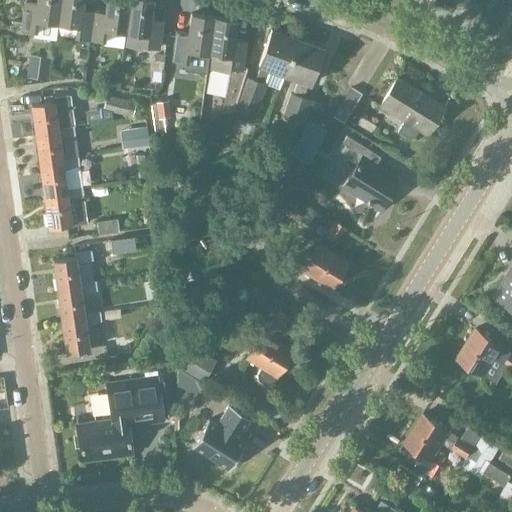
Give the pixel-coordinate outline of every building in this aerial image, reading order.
[(54,37),(56,24),(59,0),(36,0),(36,3),(24,1),(20,30),(32,31),(31,36),(53,38),(54,37)] [(89,39),(93,10),(81,9),(82,0),(59,0),(56,24),(76,26),(74,37),(89,39)] [(124,33),(128,0),(105,0),(104,12),(93,10),(89,39),(103,41),(104,30),(124,33)] [(140,48),(140,46),(158,48),(162,19),(149,18),(151,0),(128,0),(124,33),(122,46),(140,48)] [(208,54),(213,16),(190,13),(187,33),(175,31),(171,60),(186,62),(188,51),(207,54),(208,54)] [(235,19),(213,16),(208,54),(207,54),(205,68),(226,71),(221,110),(231,114),(246,66),(241,65),(244,40),(233,39),(235,19)] [(283,74),(296,39),(270,29),(257,65),(259,66),(254,80),(245,77),(232,114),(252,122),(266,84),(278,88),(283,74)] [(296,39),(283,74),(297,79),(292,93),(290,93),(283,113),(304,120),(311,100),(302,97),(307,83),(309,84),(322,48),(296,39)] [(419,128),(427,133),(444,106),(397,77),(380,104),(405,119),(398,130),(407,136),(411,136),(415,135),(419,128)] [(344,122),(361,93),(351,87),(334,116),(344,122)] [(56,128),(73,125),(68,94),(51,97),(52,101),(30,104),(34,135),(57,132),(56,128)] [(134,101),(105,94),(101,108),(131,115),(134,101)] [(61,162),(60,158),(58,138),(74,136),(73,125),(56,128),(57,132),(34,135),(39,166),(61,162)] [(323,142),(334,149),(344,132),(333,125),(323,142)] [(361,156),(367,148),(346,135),(336,151),(357,164),(343,185),(367,200),(380,209),(399,180),(361,156)] [(65,193),(65,188),(62,169),(79,166),(77,155),(60,158),(61,162),(39,166),(43,196),(65,193)] [(65,193),(43,196),(48,228),(70,224),(66,200),(83,197),(82,186),(65,188),(65,193)] [(127,218),(98,221),(99,231),(128,227),(127,218)] [(334,219),(325,235),(335,241),(345,226),(334,219)] [(134,250),(133,236),(109,238),(111,252),(134,250)] [(331,288),(347,261),(317,242),(300,269),(331,288)] [(79,287),(78,283),(76,263),(92,260),(91,250),(73,253),(74,256),(52,260),(57,291),(79,287)] [(227,253),(217,268),(227,275),(237,258),(227,253)] [(511,268),(495,296),(511,306),(511,268)] [(83,319),(83,313),(80,294),(96,291),(95,280),(78,283),(79,287),(57,291),(61,322),(83,319)] [(289,315),(269,302),(260,316),(270,322),(264,332),(261,330),(245,357),(260,366),(256,374),(255,379),(265,385),(271,383),(292,350),(274,338),(289,315)] [(119,317),(119,314),(118,307),(99,310),(83,313),(83,319),(61,322),(66,353),(88,349),(84,324),(101,321),(101,320),(119,317)] [(476,328),(457,358),(483,374),(494,357),(511,367),(511,352),(501,345),(502,344),(476,328)] [(191,345),(179,366),(202,379),(214,358),(191,345)] [(111,420),(76,425),(81,461),(131,453),(127,425),(162,420),(168,419),(163,380),(156,381),(106,388),(111,420)] [(237,438),(250,418),(227,404),(215,424),(207,419),(190,446),(227,470),(235,458),(235,459),(238,455),(237,454),(245,442),(237,438)] [(404,443),(431,460),(441,443),(451,449),(452,448),(466,457),(473,447),(458,438),(459,437),(449,431),(450,429),(423,413),(404,443)] [(511,451),(505,447),(498,457),(511,465),(511,451)] [(396,511),(381,502),(375,511),(362,511),(355,507),(351,511),(396,511)]
